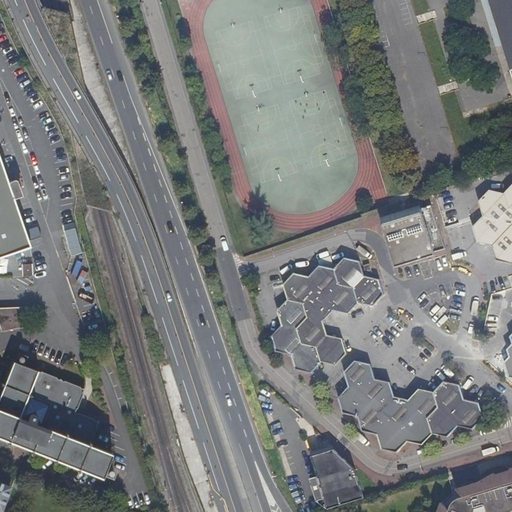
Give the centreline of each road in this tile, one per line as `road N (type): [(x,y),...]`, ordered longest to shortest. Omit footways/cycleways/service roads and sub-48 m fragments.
road 1 (primary): [(25,0),(131,210),(234,511)]
road 2 (trunk): [(246,446),(84,0)]
road 3 (residential): [(511,435),(405,467),(374,463),(263,363),(228,276)]
road 4 (residential): [(228,276),(343,238),(373,242),(390,293),(507,403),(511,417)]
road 5 (residential): [(66,280),(134,485),(104,491),(0,456)]
road 6 (residential): [(148,0),(228,276)]
